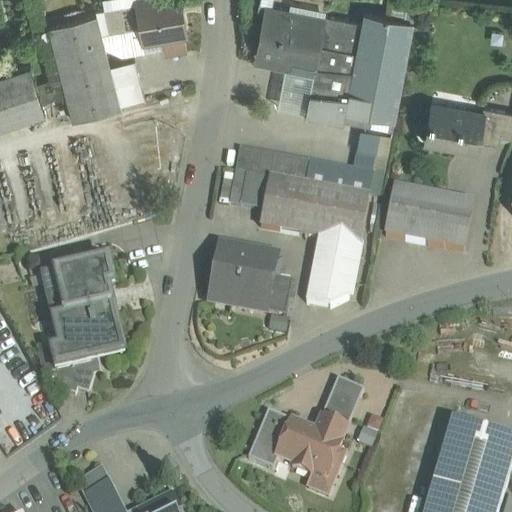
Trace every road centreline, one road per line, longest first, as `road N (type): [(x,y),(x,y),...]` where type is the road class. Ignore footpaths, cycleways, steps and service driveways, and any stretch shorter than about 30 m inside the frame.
road 1 (residential): [(171,403),(168,341),(221,49),(219,0)]
road 2 (residential): [(511,281),(385,317),(284,368),(171,403)]
road 3 (residential): [(171,403),(75,433),(0,481)]
road 4 (residential): [(171,403),(202,475),(238,511)]
